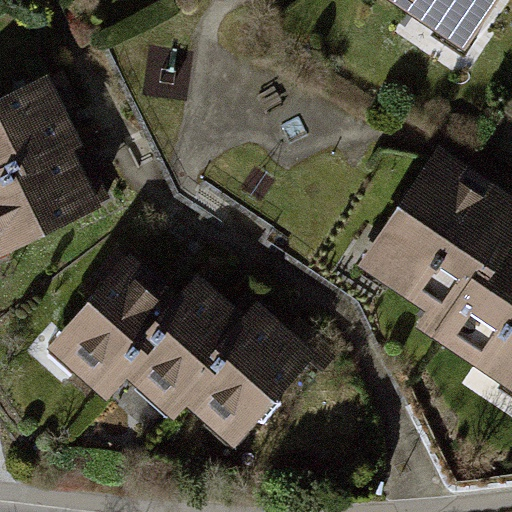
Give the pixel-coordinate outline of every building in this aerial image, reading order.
[(498,0),(392,0),(466,49),(498,0)] [(62,77),(0,105),(0,183),(67,151),(78,147),(64,118),(78,112),(62,77)] [(0,183),(0,261),(97,215),(67,151),(0,183)] [(511,201),(439,154),(363,270),(448,326),(511,230),(511,201)] [(511,230),(448,326),(437,343),(511,392),(511,230)] [(122,257),(45,347),(100,394),(118,373),(177,304),(122,257)] [(194,285),(177,304),(118,373),(172,418),(186,404),(247,330),(194,285)] [(261,313),(247,330),(186,404),(240,448),(310,363),(321,372),(334,357),(301,330),(293,339),(261,313)]
